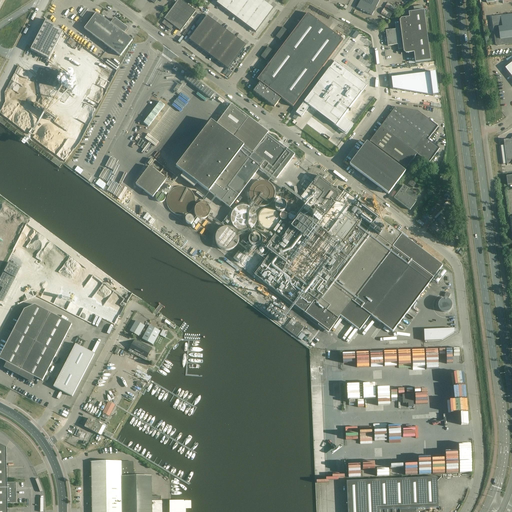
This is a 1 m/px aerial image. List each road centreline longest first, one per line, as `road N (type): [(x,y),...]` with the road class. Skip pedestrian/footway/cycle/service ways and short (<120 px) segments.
road 1 (primary): [(445,0),(504,426),(490,499)]
road 2 (unclassified): [(464,511),(477,482),(478,445),(456,268),(332,169)]
road 3 (primary): [(511,398),(458,0)]
road 4 (unknown): [(127,170),(148,201),(336,341),(361,346),(341,326)]
road 5 (unclassified): [(332,169),(382,94),(372,31),(312,0)]
road 6 (unclassified): [(46,447),(70,421),(129,306),(146,315)]
road 7 (unknown): [(152,81),(191,81),(202,94),(200,114),(183,136),(127,170)]
road 8 (unknown): [(155,33),(81,160)]
road 9 (unclassified): [(228,88),(111,0)]
road 10 (unknown): [(333,444),(435,441),(440,408)]
road 11 (unclassified): [(332,169),(228,88)]
road 12 (unknown): [(41,71),(64,97),(79,95),(90,62),(75,52),(58,59)]
